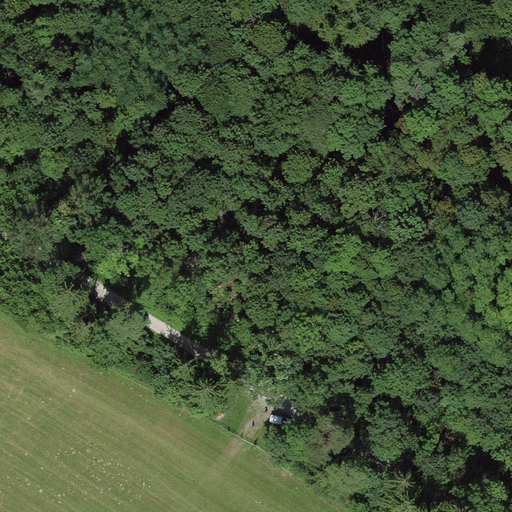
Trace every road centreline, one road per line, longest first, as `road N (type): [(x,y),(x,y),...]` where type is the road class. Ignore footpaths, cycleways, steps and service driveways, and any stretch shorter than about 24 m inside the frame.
road 1 (track): [(0,229),(466,511)]
road 2 (track): [(185,511),(240,441),(289,403)]
